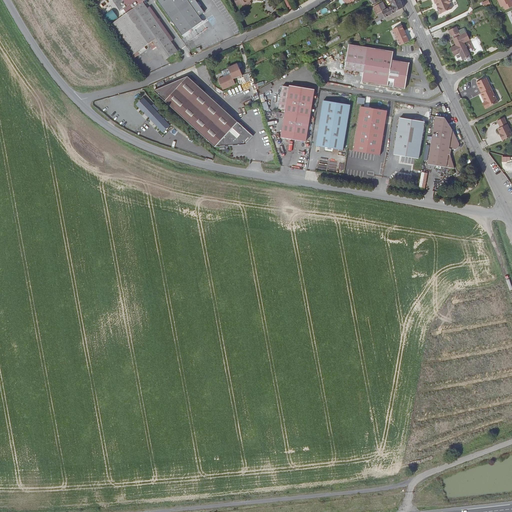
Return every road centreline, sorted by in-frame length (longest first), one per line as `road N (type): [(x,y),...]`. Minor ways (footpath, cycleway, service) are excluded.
road 1 (unclassified): [(75,101),(137,144),(211,167),(507,212)]
road 2 (unclassified): [(75,101),(241,37)]
road 3 (tertiary): [(507,212),(445,84)]
road 4 (unclassified): [(4,0),(75,101)]
